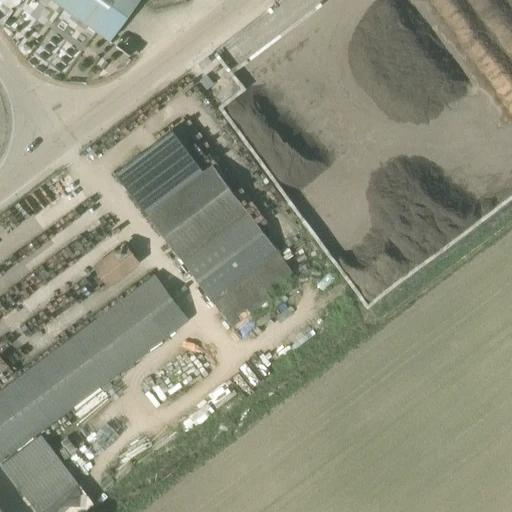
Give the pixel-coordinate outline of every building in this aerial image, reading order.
[(53,0),(109,40),(138,0),(53,0)] [(115,174),(146,214),(203,171),(172,131),(115,174)] [(293,271),(276,249),(212,164),(203,171),(146,214),(210,299),(231,326),(271,297),(266,291),(293,271)] [(37,277),(117,236),(109,222),(49,253),(41,238),(11,253),(18,267),(19,267),(29,286),(39,281),(37,277)] [(108,287),(138,265),(140,263),(124,242),(92,265),(108,287)] [(0,460),(15,449),(188,318),(156,275),(0,392),(0,460)] [(38,511),(81,511),(94,503),(41,434),(2,464),(38,511)]
